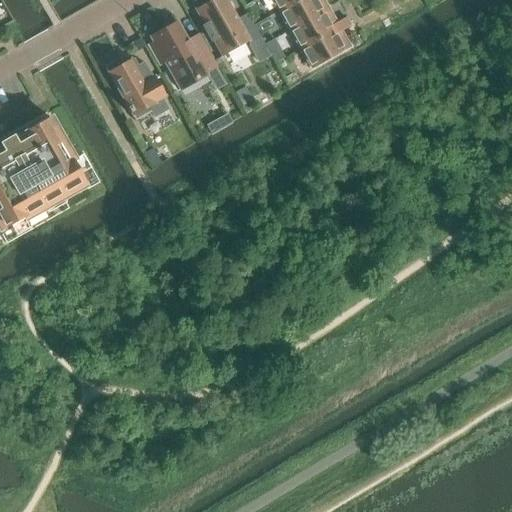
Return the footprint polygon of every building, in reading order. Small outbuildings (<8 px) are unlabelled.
[(237,20),(225,0),(212,0),(196,10),(205,26),(203,28),(211,42),(213,40),(223,57),(248,43),(249,45),(261,39),(247,14),(237,20)] [(272,0),(279,12),(300,0),(272,0)] [(313,0),(300,0),(279,12),(290,31),(321,14),(313,0)] [(321,14),(290,31),(301,50),(332,33),(334,36),(342,31),(338,23),(329,28),(321,14)] [(350,27),(346,19),(338,23),(342,31),(350,27)] [(192,50),(177,23),(150,38),(153,44),(148,47),(159,65),(164,63),(180,91),(206,76),(205,74),(217,67),(204,44),(192,50)] [(334,36),(332,33),(301,50),(312,70),(343,52),(334,36)] [(141,40),(133,45),(138,53),(145,48),(141,40)] [(274,41),(265,45),(269,52),(278,48),(274,41)] [(143,64),(137,67),(133,60),(124,65),(120,58),(104,67),(128,109),(126,110),(129,115),(130,114),(135,122),(151,113),(154,118),(168,111),(161,99),(163,98),(153,79),(152,79),(143,64)] [(0,232),(23,219),(25,221),(88,186),(50,118),(24,133),(25,134),(18,138),(16,135),(0,144),(0,232)] [(160,163),(152,150),(144,154),(152,168),(160,163)]
